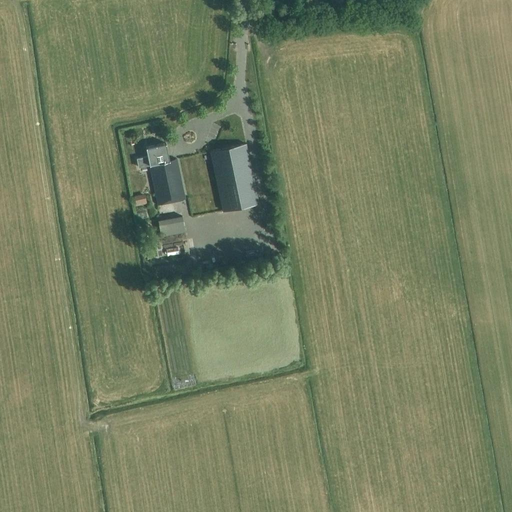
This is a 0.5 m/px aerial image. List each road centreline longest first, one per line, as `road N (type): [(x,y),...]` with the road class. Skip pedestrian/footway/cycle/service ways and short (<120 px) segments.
road 1 (unclassified): [(243,0),(228,108),(186,127)]
road 2 (track): [(244,16),(382,0)]
